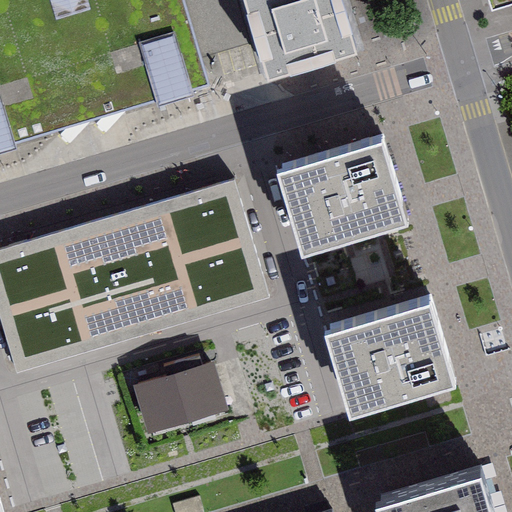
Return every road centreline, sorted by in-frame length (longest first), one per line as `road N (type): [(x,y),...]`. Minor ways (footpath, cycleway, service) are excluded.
road 1 (unknown): [(511,370),(129,481),(109,393),(114,378),(299,320)]
road 2 (residential): [(0,200),(459,63)]
road 3 (residential): [(511,241),(459,63)]
